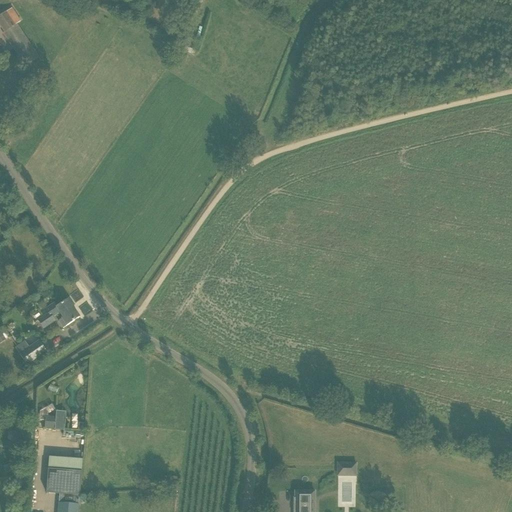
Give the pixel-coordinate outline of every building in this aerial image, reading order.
[(39,57),(17,24),(21,21),(12,8),(0,15),(0,24),(5,32),(3,33),(25,67),(39,57)] [(68,325),(79,317),(68,300),(57,307),(55,303),(46,309),(49,313),(38,320),(44,328),(55,321),(52,318),(60,313),(68,325)] [(27,365),(46,351),(40,341),(20,355),(27,365)] [(56,417),(47,417),(46,416),(45,428),(55,429),(56,417)] [(27,434),(25,429),(15,432),(17,438),(27,434)] [(337,463),(337,471),(357,472),(357,463),(337,463)] [(58,511),(78,511),(79,496),(80,496),(82,472),(48,469),(46,493),(59,494),(58,511)] [(23,477),(13,479),(15,488),(25,487),(23,477)] [(178,477),(170,477),(169,485),(178,486),(178,477)] [(160,494),(163,501),(175,495),(172,488),(160,494)] [(295,499),(294,499),(294,511),(314,511),(315,492),(295,492),(295,499)]
